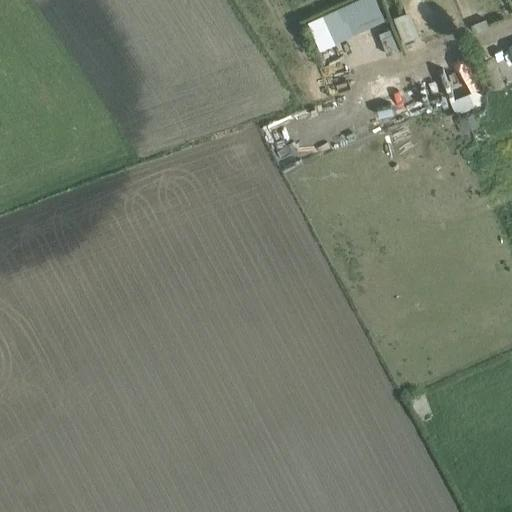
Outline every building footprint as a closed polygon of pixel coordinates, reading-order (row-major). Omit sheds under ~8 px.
[(336,39),(387,17),(379,0),(349,0),(324,11),(336,39)] [(404,40),(422,35),(414,8),(396,14),(404,40)] [(392,26),(380,31),(388,53),(401,48),(392,26)] [(396,80),(373,85),(377,105),(400,100),(396,80)] [(434,415),(425,397),(411,404),(420,422),(434,415)]
